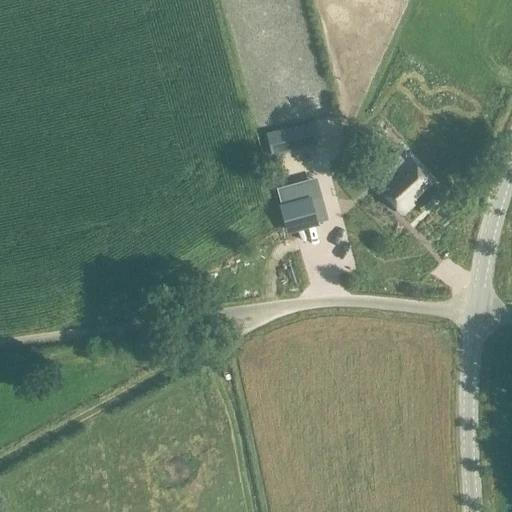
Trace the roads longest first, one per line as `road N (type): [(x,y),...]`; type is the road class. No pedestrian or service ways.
road 1 (track): [(0,462),(289,306)]
road 2 (unclassified): [(0,348),(289,306)]
road 3 (tertiary): [(476,511),(467,397),(478,312)]
road 4 (unclassified): [(478,312),(358,301),(289,306)]
road 5 (tertiary): [(478,312),(511,152)]
